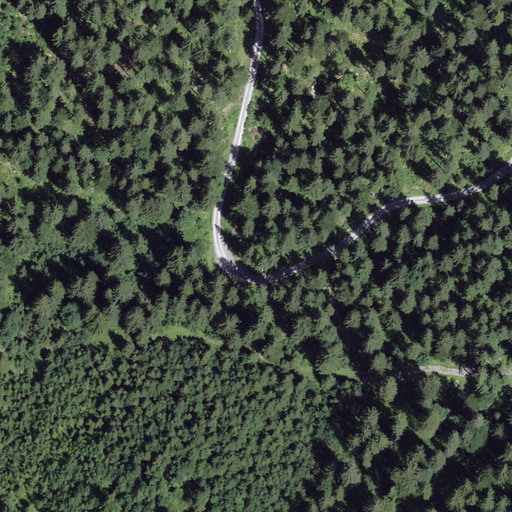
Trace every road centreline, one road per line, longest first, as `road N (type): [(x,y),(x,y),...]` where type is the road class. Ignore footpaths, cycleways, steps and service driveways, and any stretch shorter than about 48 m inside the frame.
road 1 (track): [(257,0),(251,83),(217,207),(221,250),(241,275),(280,273),(336,246),(395,203),(470,190),(511,162)]
road 2 (track): [(37,379),(37,353),(138,333),(231,346),(274,368),(324,377),(383,381),(418,367),(511,375)]
